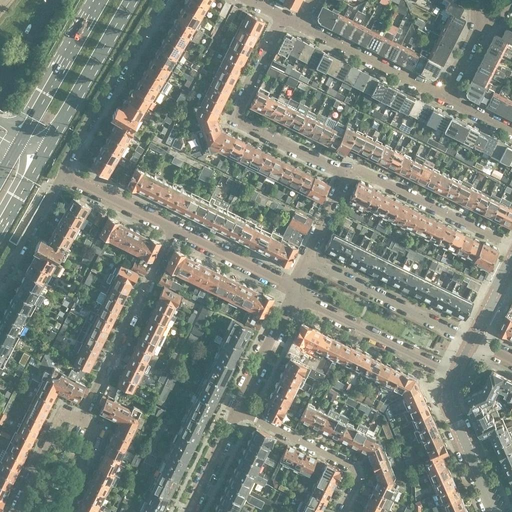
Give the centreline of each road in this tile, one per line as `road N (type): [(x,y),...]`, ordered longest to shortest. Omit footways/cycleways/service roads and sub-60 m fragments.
road 1 (residential): [(345,171),(234,119),(283,19)]
road 2 (residential): [(80,421),(175,230)]
road 3 (residential): [(62,173),(162,0)]
road 4 (residential): [(473,339),(306,258)]
road 5 (residential): [(511,244),(358,169),(345,171)]
road 6 (residential): [(237,411),(356,463),(360,480),(344,511)]
road 7 (residential): [(292,295),(455,375)]
road 8 (primary): [(44,152),(130,0)]
road 9 (residential): [(301,26),(444,99)]
road 10 (primary): [(100,0),(24,134)]
road 11 (tertiary): [(493,511),(449,403),(455,375)]
road 12 (residential): [(292,295),(279,280),(175,230)]
road 13 (residential): [(0,292),(62,173)]
road 14 (residential): [(237,411),(292,295)]
road 15 (residential): [(175,230),(62,173)]
road 16 (residential): [(80,421),(59,421),(10,511)]
